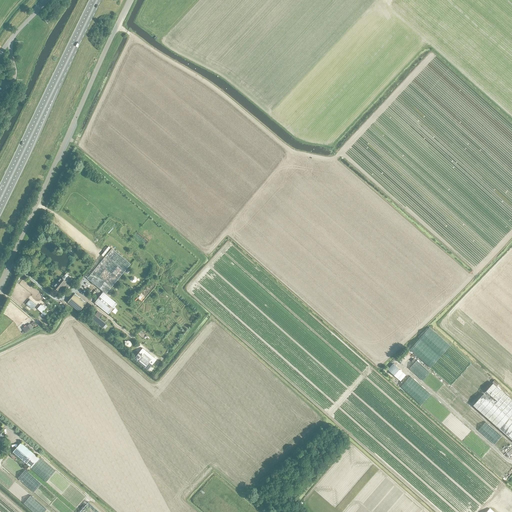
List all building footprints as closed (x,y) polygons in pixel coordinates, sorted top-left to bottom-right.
[(105,293),(106,294),(109,291),(131,264),(112,248),(87,278),(105,293)] [(53,286),(59,291),(64,286),(67,288),(70,284),(61,277),(53,286)] [(105,293),(103,292),(94,303),(108,315),(117,304),(106,294),(105,293)] [(86,304),(74,294),(68,302),(80,312),(86,304)] [(98,312),(92,319),(101,326),(104,323),(98,318),(101,314),(98,312)] [(146,335),(141,330),(137,334),(143,339),(146,335)] [(148,371),(157,360),(143,348),(134,359),(148,371)] [(406,375),(393,364),(388,370),(400,381),(406,375)] [(511,400),(493,383),(472,404),(511,439),(511,400)] [(39,458),(33,453),(21,443),(13,452),(31,467),(39,458)] [(99,511),(89,502),(79,511),(99,511)]
